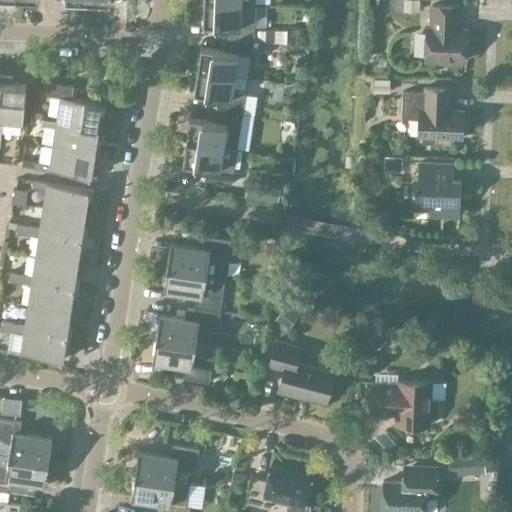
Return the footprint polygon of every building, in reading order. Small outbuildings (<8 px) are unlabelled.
[(254,28),(255,3),(203,1),(202,25),(227,26),(226,38),(253,40),(274,41),(274,29),(254,28)] [(426,28),(425,58),(465,60),(466,29),(453,29),(453,23),(457,23),(457,5),(431,4),(430,28),(426,28)] [(251,56),(253,40),(226,38),(224,50),(200,46),(196,69),(234,75),(237,54),(251,56)] [(232,87),(234,75),(196,69),(193,92),(217,96),(215,108),(242,112),(245,93),(232,87)] [(0,88),(0,122),(1,122),(21,124),(21,125),(22,125),(26,83),(12,82),(12,76),(1,75),(0,88)] [(56,121),(103,128),(105,117),(99,116),(101,102),(71,97),(73,85),(48,81),(46,94),(59,96),(59,97),(60,97),(56,121)] [(418,117),(418,135),(421,136),(421,140),(424,142),(432,143),(435,140),(435,136),(461,137),(463,109),(446,109),(446,103),(448,103),(449,87),(424,86),(424,92),(402,91),(401,116),(418,117)] [(189,117),(185,140),(223,146),(237,148),(240,126),(242,112),(215,108),(213,120),(189,117)] [(103,128),(56,121),(41,118),(40,125),(55,128),(52,145),(93,151),(95,138),(101,139),(103,128)] [(223,146),(185,140),(182,163),(206,167),(204,179),(231,183),(237,148),(223,146)] [(91,164),(93,151),(52,145),(49,163),(35,161),(34,168),(95,177),(97,165),(91,164)] [(430,214),(458,215),(460,178),(451,178),(452,163),(419,162),(418,176),(413,176),(412,206),(430,207),(430,214)] [(43,207),(84,213),(86,200),(92,201),(94,189),(32,179),(31,186),(46,189),(43,207)] [(248,182),(245,196),(276,202),(279,188),(248,182)] [(82,226),(84,213),(43,207),(40,227),(39,231),(86,238),(88,227),(82,226)] [(28,225),(16,223),(15,232),(27,234),(28,225)] [(39,231),(40,227),(28,225),(27,234),(38,236),(35,255),(76,262),(78,248),(84,249),(86,238),(39,231)] [(220,274),(223,259),(228,258),(231,239),(204,234),(202,247),(170,242),(166,265),(220,274)] [(74,275),(76,262),(35,255),(32,275),(32,280),(79,287),(80,276),(74,275)] [(217,296),(220,274),(166,265),(163,289),(195,294),(193,306),(220,310),(222,297),(217,296)] [(21,273),(9,272),(7,281),(19,282),(21,273)] [(32,280),(32,275),(21,273),(19,282),(31,284),(28,304),(69,310),(71,297),(77,298),(79,287),(32,280)] [(67,324),(69,310),(28,304),(25,324),(13,322),(12,331),(23,333),(24,328),(71,336),(73,325),(67,324)] [(217,330),(220,310),(193,306),(191,318),(159,313),(155,337),(195,343),(197,332),(217,330)] [(13,322),(1,320),(0,328),(0,329),(12,331),(13,322)] [(69,347),(71,336),(24,328),(23,333),(20,352),(20,353),(19,353),(61,360),(63,346),(69,347)] [(191,366),(195,343),(155,337),(152,360),(184,365),(182,378),(209,382),(211,369),(191,366)] [(283,369),(277,391),(296,397),(297,395),(326,402),(334,371),(296,361),(300,346),(275,339),(268,365),(283,369)] [(439,402),(436,399),(431,399),(431,381),(397,379),(397,382),(366,381),(364,413),(395,414),(395,423),(430,424),(430,415),(435,415),(438,412),(439,402)] [(8,454),(48,460),(51,437),(19,432),(21,419),(0,415),(0,438),(10,443),(8,454)] [(175,470),(195,469),(199,447),(172,443),(170,456),(138,451),(134,474),(174,480),(175,470)] [(44,483),(48,460),(8,454),(0,452),(0,489),(10,491),(12,478),(44,483)] [(450,462),(451,476),(484,474),(484,461),(450,462)] [(252,477),(246,503),(269,508),(272,496),(287,499),(286,511),(309,511),(310,503),(305,502),(311,475),(269,465),(266,480),(252,477)] [(383,480),(381,511),(424,511),(425,496),(435,497),(437,466),(403,465),(403,481),(383,480)] [(189,482),(174,480),(134,474),(130,497),(163,502),(161,511),(188,511),(189,506),(185,505),(189,482)]
